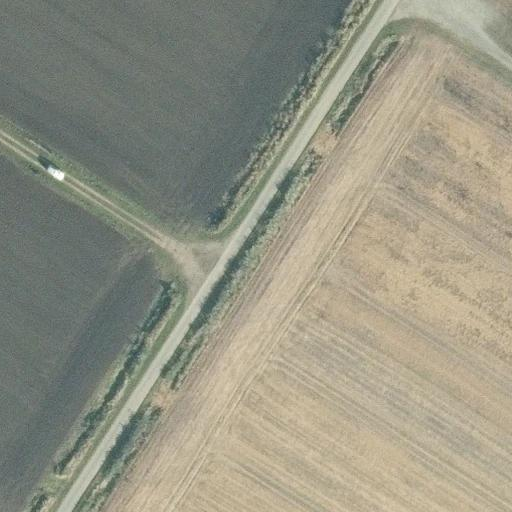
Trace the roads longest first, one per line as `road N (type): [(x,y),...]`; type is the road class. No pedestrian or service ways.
road 1 (unclassified): [(378,0),(55,511)]
road 2 (track): [(0,135),(205,275)]
road 3 (track): [(399,0),(511,72)]
